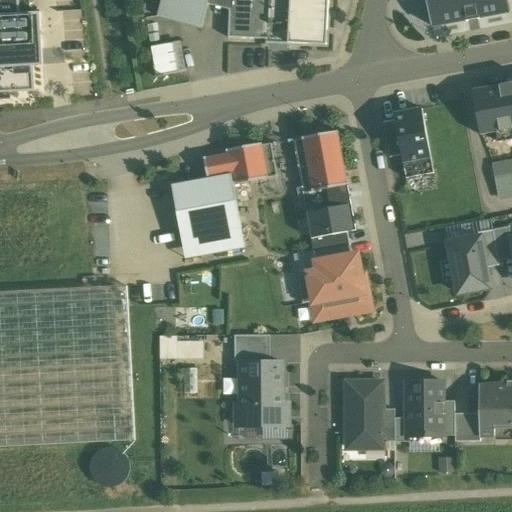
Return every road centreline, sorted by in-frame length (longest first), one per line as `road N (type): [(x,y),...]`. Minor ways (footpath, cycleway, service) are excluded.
road 1 (track): [(140,511),(511,492)]
road 2 (residential): [(0,151),(357,80)]
road 3 (residential): [(408,351),(357,80)]
road 4 (residential): [(317,502),(325,353),(408,351)]
road 5 (residential): [(383,75),(511,51)]
